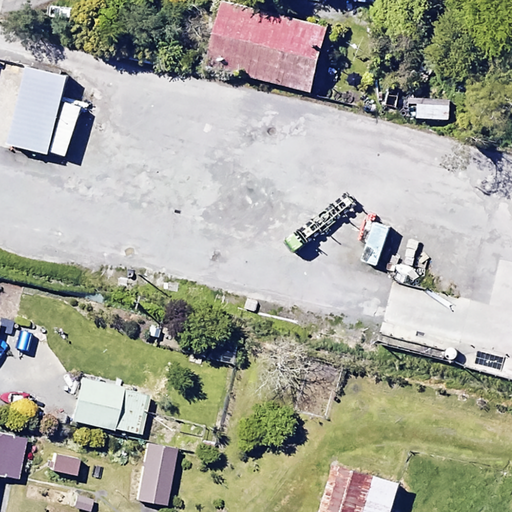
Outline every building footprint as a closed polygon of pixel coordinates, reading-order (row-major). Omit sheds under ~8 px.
[(331,27),(226,0),(225,0),(208,65),(313,93),(331,27)] [(433,18),(389,0),(388,0),(378,26),(422,45),(433,18)] [(71,77),(30,67),(11,142),(67,156),(78,110),(64,107),(71,77)] [(320,313),(243,292),(238,309),(315,330),(320,313)] [(150,394),(81,379),(72,420),(141,435),(150,394)] [(25,437),(0,432),(0,473),(17,477),(25,437)] [(178,449),(147,443),(136,499),(167,505),(178,449)] [(392,511),(401,483),(335,464),(320,511),(392,511)]
